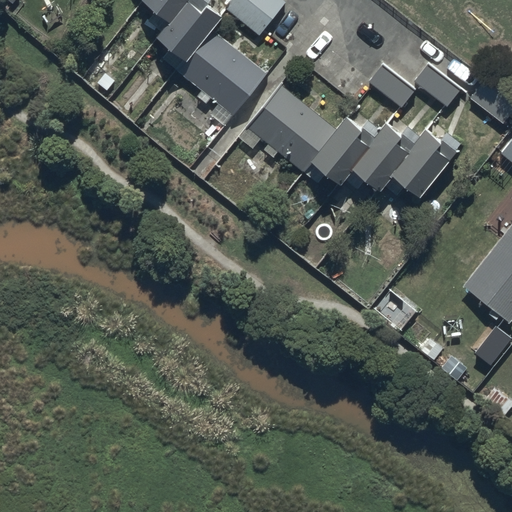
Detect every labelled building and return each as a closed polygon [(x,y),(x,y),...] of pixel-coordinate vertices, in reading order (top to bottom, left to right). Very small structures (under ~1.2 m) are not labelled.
[(141,0),(154,10),(146,20),(158,30),(154,35),(169,47),(161,57),(200,88),(195,94),(205,103),(209,97),(216,103),(208,113),(224,126),(267,73),(211,27),(222,14),(213,7),(219,0),(141,0)] [(228,0),(224,6),(258,35),(285,1),(283,0),(228,0)] [(415,88),(382,62),(367,80),(403,109),(408,102),(406,100),(415,88)] [(426,62),(413,80),(447,105),(461,87),(426,62)] [(511,109),(511,101),(483,79),(469,96),(503,122),(511,109)] [(335,126),(280,82),(237,136),(252,148),(260,138),(266,143),(263,147),(272,155),(276,150),(316,182),(325,172),(339,183),(343,179),(356,189),(365,179),(379,190),(383,185),(395,195),(403,184),(418,196),(461,143),(445,131),(438,139),(425,128),(419,136),(405,125),(399,132),(383,119),(376,128),(366,119),(359,127),(344,115),(335,126)] [(511,136),(500,152),(511,161),(511,136)] [(511,220),(461,284),(491,307),(487,312),(496,320),(500,316),(507,322),(511,315),(511,220)]
